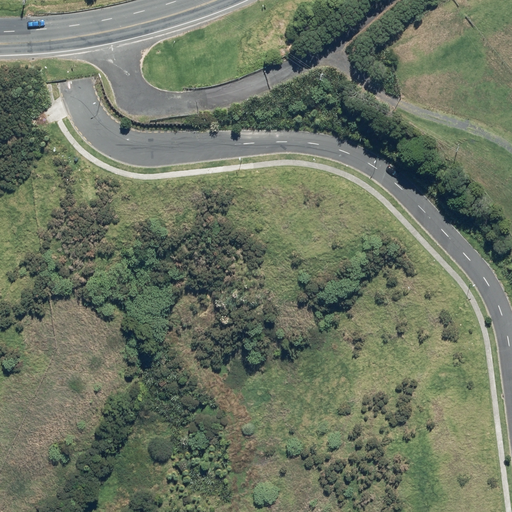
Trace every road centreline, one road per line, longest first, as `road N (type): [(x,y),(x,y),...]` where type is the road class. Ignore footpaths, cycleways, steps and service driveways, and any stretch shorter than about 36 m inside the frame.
road 1 (residential): [(511,354),(482,271),(369,163),(307,142),(120,147),(86,119),(71,80)]
road 2 (unknown): [(107,21),(128,87),(157,103),(230,90),(329,44)]
road 3 (unknown): [(329,44),(414,107),(511,144)]
road 4 (secondary): [(185,0),(41,34),(0,35)]
